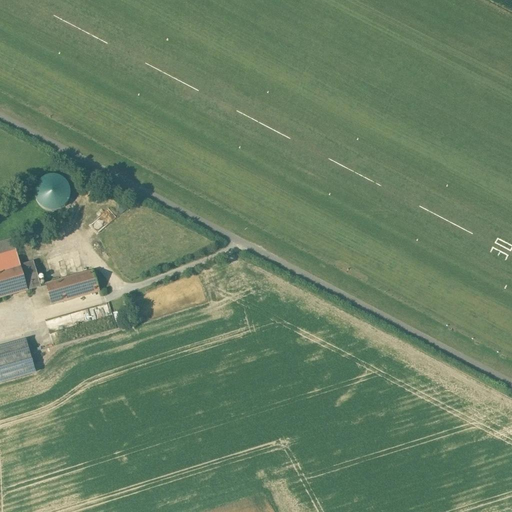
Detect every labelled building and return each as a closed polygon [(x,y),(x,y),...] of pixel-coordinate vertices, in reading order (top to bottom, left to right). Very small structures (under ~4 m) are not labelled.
[(48,211),(55,212),(61,210),(66,206),(69,200),(70,194),(69,188),(67,183),(63,179),(58,177),(52,176),(47,177),(41,180),(37,185),(35,191),(35,198),(38,204),(42,208),(48,211)] [(96,232),(116,218),(110,210),(90,224),(96,232)] [(11,239),(0,242),(0,271),(19,266),(11,239)] [(32,262),(19,266),(27,291),(40,287),(32,262)] [(19,266),(0,271),(0,298),(27,291),(19,266)] [(93,272),(45,285),(51,305),(99,292),(93,272)] [(110,304),(47,320),(51,334),(64,330),(67,340),(116,327),(110,304)] [(26,341),(0,348),(0,383),(36,374),(26,341)]
